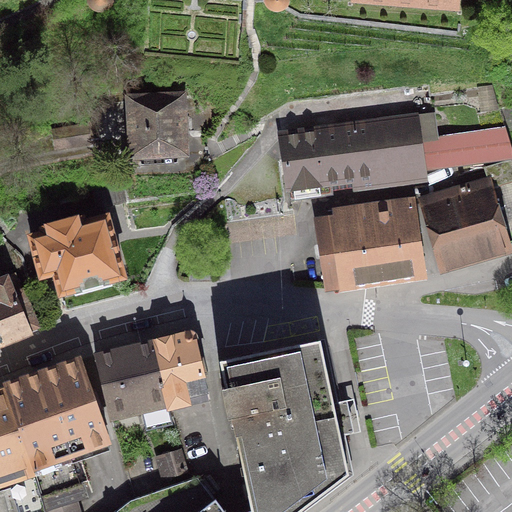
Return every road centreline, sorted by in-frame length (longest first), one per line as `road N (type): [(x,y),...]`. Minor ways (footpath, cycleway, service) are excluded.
road 1 (residential): [(0,359),(170,301),(222,297),(334,308)]
road 2 (primary): [(511,388),(357,511)]
road 3 (residential): [(511,351),(484,329),(457,322),(334,308)]
road 4 (residential): [(511,264),(334,308)]
